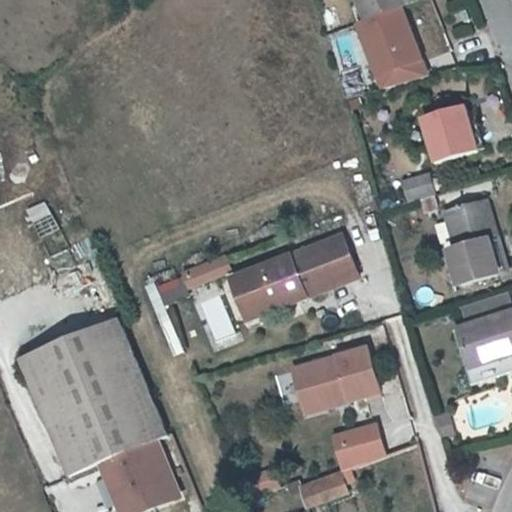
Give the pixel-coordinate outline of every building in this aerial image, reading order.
[(357,0),(363,16),(402,3),(400,0),(357,0)] [(407,18),(402,3),(363,16),(368,31),(407,18)] [(323,29),(338,26),(333,5),(318,9),(323,29)] [(422,117),(436,165),(475,153),(467,127),(461,106),(422,117)] [(478,125),(467,127),(475,153),(486,150),(478,125)] [(405,203),(436,195),(430,173),(400,180),(405,203)] [(447,253),(456,288),(497,276),(487,242),(496,239),(484,202),(443,214),(454,251),(447,253)] [(346,236),(239,277),(251,308),(286,295),(290,306),(362,279),(346,236)] [(505,273),(496,239),(487,242),(497,276),(505,273)] [(163,299),(232,275),(226,257),(156,281),(163,299)] [(251,308),(239,277),(235,279),(250,321),(290,306),(286,295),(251,308)] [(506,294),(460,308),(466,327),(511,314),(506,294)] [(510,358),(511,357),(511,313),(511,314),(466,327),(458,330),(470,370),(510,358)] [(155,436),(162,432),(117,324),(22,363),(67,472),(96,459),(155,436)] [(368,348),(294,371),(305,405),(336,396),(339,405),(382,392),(368,348)] [(511,365),(510,358),(470,370),(475,384),(511,373),(511,365)] [(336,396),(305,405),(308,415),(339,405),(336,396)] [(436,417),(443,438),(455,433),(448,413),(436,417)] [(374,423),(333,436),(342,468),(384,455),(374,423)] [(155,436),(96,459),(116,511),(143,511),(180,498),(155,436)] [(306,509),(348,494),(340,471),(298,485),(306,509)]
